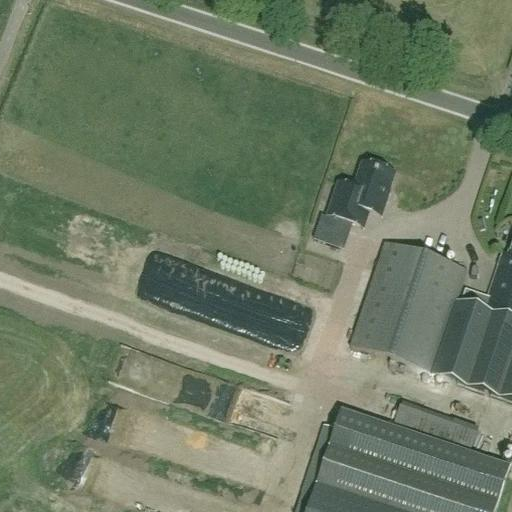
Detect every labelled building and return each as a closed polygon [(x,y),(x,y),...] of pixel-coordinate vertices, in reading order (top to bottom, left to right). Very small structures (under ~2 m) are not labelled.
[(384,203),(393,178),(361,167),(350,199),(335,194),(326,220),(358,231),(362,218),(366,216),(380,221),(386,203),(384,203)] [(511,240),(505,263),(499,262),(487,301),(464,294),(436,381),(488,398),(511,405),(511,240)] [(429,378),(465,275),(384,247),(348,350),(429,378)] [(124,358),(119,379),(141,385),(147,364),(124,358)] [(208,417),(228,413),(226,397),(206,400),(208,417)] [(308,511),(497,511),(503,493),(511,469),(344,414),(338,432),(324,428),(302,495),(313,499),(308,511)]
